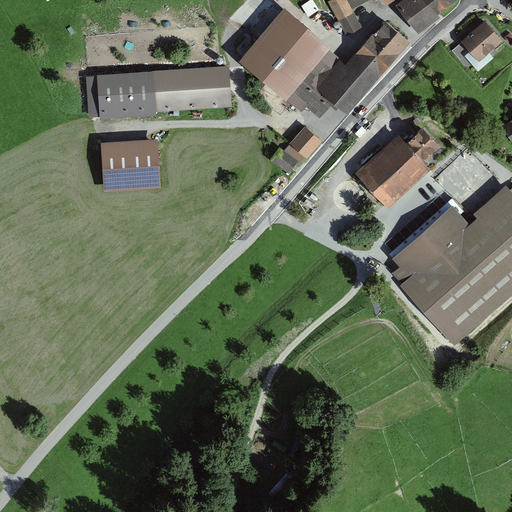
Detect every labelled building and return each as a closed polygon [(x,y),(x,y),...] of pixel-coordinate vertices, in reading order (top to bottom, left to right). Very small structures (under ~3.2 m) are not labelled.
[(310,16),(320,9),(314,0),(311,0),(303,5),(310,16)] [(329,0),(343,34),(360,26),(353,10),(369,0),(377,0),(378,1),(378,0),(385,0),(387,3),(393,0),(329,0)] [(407,0),(401,5),(420,30),(460,0),(407,0)] [(243,43),(250,50),(284,11),(276,5),(243,43)] [(336,45),(291,7),(246,60),(305,110),(308,105),(324,118),(336,104),(349,115),(414,39),(389,19),(351,64),(333,49),(336,45)] [(505,40),(490,20),(452,49),(467,69),(505,40)] [(230,67),(89,75),(91,115),(232,108),(230,67)] [(307,127),(291,145),(307,158),(322,141),(307,127)] [(402,133),(361,168),(391,202),(433,166),(426,158),(438,148),(442,144),(428,127),(410,142),(402,133)] [(104,190),(161,187),(158,137),(101,140),(104,190)] [(297,162),(280,150),(273,160),(289,172),(297,162)] [(457,203),(395,255),(410,272),(400,280),(453,343),(511,293),(511,189),(473,222),(457,203)]
